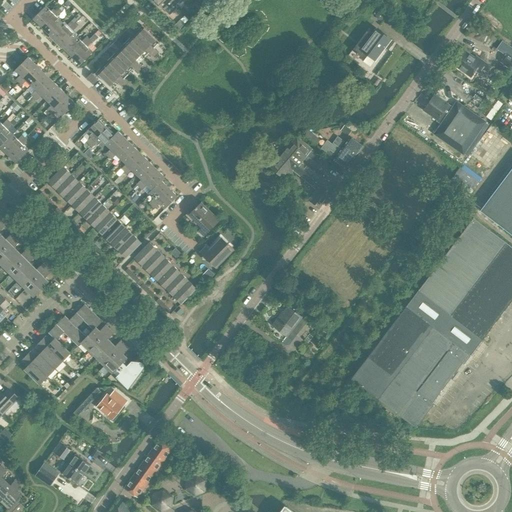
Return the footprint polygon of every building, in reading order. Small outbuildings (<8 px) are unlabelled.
[(172,2),(169,0),(154,0),(164,10),(172,2)] [(41,26),(58,9),(55,6),(51,11),(45,6),(33,19),(41,26)] [(49,34),(61,21),(56,16),(61,12),(58,9),(41,26),(49,34)] [(56,42),(74,24),(71,21),(66,26),(61,21),(49,34),(56,42)] [(64,49),(77,36),(72,32),(77,27),(74,24),(56,42),(64,49)] [(159,42),(142,25),(137,30),(132,24),(125,32),(130,37),(126,41),(144,58),(149,53),(153,57),(158,52),(154,48),(159,42)] [(383,50),(391,40),(376,29),(371,35),(367,31),(351,51),(355,54),(354,54),(357,56),(361,58),(366,56),(367,54),(375,60),(381,52),(380,52),(382,49),(383,50)] [(95,34),(90,39),(93,42),(98,37),(95,34)] [(72,57),(89,39),(86,36),(81,41),(77,36),(64,49),(72,57)] [(80,65),(92,52),(87,47),(92,42),(89,39),(72,57),(80,65)] [(139,63),(144,58),(126,41),(122,45),(117,40),(110,47),(115,52),(111,56),(129,74),(134,68),(138,72),(142,67),(139,63)] [(479,72),(485,63),(476,56),(475,58),(464,51),(454,64),(470,76),(475,70),(479,72)] [(511,69),(511,57),(506,53),(501,61),(511,69)] [(123,79),(129,74),(111,56),(106,62),(108,64),(104,69),(101,66),(95,72),(113,89),(118,84),(122,88),(127,83),(123,79)] [(18,82),(36,65),(28,57),(15,70),(20,75),(15,80),(18,82)] [(31,85),(44,72),(36,65),(18,82),(21,85),(26,80),(31,85)] [(34,98),(51,80),(44,72),(31,85),(36,90),(31,95),(34,98)] [(98,79),(96,77),(92,72),(86,78),(93,84),(98,79)] [(46,100),(59,87),(51,80),(34,98),(37,100),(41,95),(46,100)] [(49,113),(67,95),(59,87),(46,100),(51,105),(46,110),(49,113)] [(463,155),(486,121),(456,101),(452,107),(434,94),(423,110),(437,120),(436,121),(440,124),(433,134),(463,155)] [(62,116),(71,106),(75,103),(67,95),(49,113),(52,115),(57,111),(62,116)] [(0,131),(10,122),(7,119),(2,124),(0,122),(0,131)] [(89,144),(106,127),(98,119),(86,132),(91,137),(86,142),(89,144)] [(0,147),(13,134),(8,130),(13,125),(10,122),(0,131),(0,147)] [(350,131),(344,126),(341,130),(347,136),(350,131)] [(102,147),(118,131),(114,134),(106,127),(89,144),(92,147),(97,142),(102,147)] [(108,157),(126,139),(118,131),(102,147),(105,144),(110,149),(105,154),(108,157)] [(8,155),(25,137),(22,134),(18,139),(13,134),(0,147),(8,155)] [(322,158),(297,137),(281,140),(303,159),(303,160),(320,174),(328,164),(342,175),(363,146),(350,137),(341,149),(339,147),(344,141),(337,136),(332,144),(327,140),(321,148),(326,152),(322,158)] [(16,163),(28,150),(23,145),(28,140),(25,137),(8,155),(16,163)] [(121,159),(133,146),(126,139),(108,157),(111,159),(116,154),(121,159)] [(124,172),(141,154),(133,146),(121,159),(126,164),(121,169),(124,172)] [(84,153),(90,158),(94,153),(89,148),(84,153)] [(321,176),(287,148),(270,168),(282,178),(288,171),(290,173),(293,170),(316,189),(314,191),(315,191),(308,200),(319,208),(333,189),(320,178),(321,176)] [(136,174),(149,162),(141,154),(124,172),(127,174),(131,170),(136,174)] [(139,187),(156,169),(149,162),(136,174),(141,179),(136,184),(139,187)] [(56,189),(71,174),(63,166),(48,181),(56,189)] [(511,167),(480,210),(511,234),(511,167)] [(152,190),(164,177),(156,169),(139,187),(142,190),(147,185),(152,190)] [(64,197),(79,181),(71,174),(56,189),(64,197)] [(152,206),(169,188),(161,180),(165,177),(164,177),(152,190),(148,193),(153,198),(149,203),(152,206)] [(71,204),(86,189),(79,181),(64,197),(71,204)] [(177,196),(169,188),(152,206),(154,209),(159,204),(164,209),(177,196)] [(79,212),(94,197),(86,189),(71,204),(79,212)] [(48,198),(42,192),(39,195),(45,201),(48,198)] [(87,220),(102,204),(94,197),(79,212),(87,220)] [(54,204),(48,198),(45,201),(51,206),(54,204)] [(204,236),(219,220),(201,202),(189,214),(202,227),(198,230),(204,236)] [(95,227),(110,212),(102,204),(87,220),(95,227)] [(63,213),(57,207),(54,210),(60,216),(63,213)] [(102,235),(117,219),(110,212),(95,227),(102,235)] [(69,219),(63,213),(60,216),(66,222),(69,219)] [(486,334),(511,299),(511,247),(473,218),(418,291),(351,379),(415,428),(434,403),(432,402),(462,362),(464,364),(486,334)] [(110,242),(125,227),(117,219),(102,235),(110,242)] [(79,228),(73,222),(70,225),(76,231),(79,228)] [(118,250),(133,234),(125,227),(110,242),(118,250)] [(85,234),(79,228),(76,231),(82,237),(85,234)] [(0,252),(16,237),(12,233),(6,239),(2,235),(0,237),(0,252)] [(126,258),(141,242),(133,234),(118,250),(126,258)] [(215,268),(234,249),(220,236),(207,249),(205,246),(200,252),(203,256),(215,268)] [(0,263),(3,266),(17,250),(14,247),(20,241),(16,237),(0,252),(0,263)] [(94,243),(88,237),(85,240),(91,246),(94,243)] [(142,265),(157,250),(149,242),(134,257),(142,265)] [(100,249),(94,243),(91,246),(97,252),(100,249)] [(10,273),(31,252),(27,248),(21,254),(17,250),(3,266),(10,273)] [(150,273),(165,258),(157,250),(142,265),(150,273)] [(18,281),(33,266),(29,262),(35,256),(31,252),(10,273),(18,281)] [(109,258),(104,252),(101,255),(107,261),(109,258)] [(115,264),(109,258),(107,261),(113,267),(115,264)] [(158,280),(173,265),(165,258),(150,273),(158,280)] [(26,288),(47,267),(42,263),(37,269),(33,266),(18,281),(26,288)] [(165,288),(180,273),(173,265),(158,280),(165,288)] [(34,296),(49,281),(45,277),(51,271),(47,267),(26,288),(34,296)] [(134,274),(128,268),(125,271),(131,277),(134,274)] [(173,295),(188,280),(180,273),(165,288),(173,295)] [(140,280),(134,274),(131,277),(137,283),(140,280)] [(181,303),(196,288),(188,280),(173,295),(181,303)] [(149,289),(143,283),(140,286),(146,292),(149,289)] [(155,295),(149,289),(146,292),(152,298),(155,295)] [(165,304),(159,298),(156,301),(162,307),(165,304)] [(0,320),(8,313),(4,309),(10,303),(6,299),(0,304),(0,320)] [(76,327),(83,320),(93,329),(96,327),(102,321),(84,304),(69,320),(76,327)] [(171,310),(165,304),(162,307),(168,313),(171,310)] [(286,336),(301,316),(288,306),(282,313),(283,314),(281,318),(279,317),(278,319),(276,319),(274,323),(274,324),(273,326),(286,336)] [(86,337),(76,327),(69,320),(65,316),(49,332),(55,338),(62,345),(69,337),(78,346),(81,343),(86,337)] [(81,343),(88,350),(109,329),(105,325),(99,331),(96,327),(93,329),(86,337),(81,343)] [(96,358),(111,342),(108,339),(113,333),(109,329),(88,350),(96,358)] [(70,353),(62,345),(55,338),(51,342),(45,336),(41,340),(62,361),(70,353)] [(62,361),(41,340),(37,344),(43,350),(39,354),(55,369),(62,361)] [(104,365),(125,344),(121,340),(115,346),(111,342),(96,358),(104,365)] [(113,372),(126,358),(127,357),(123,354),(129,348),(125,344),(104,365),(112,373),(113,372)] [(55,369),(39,354),(36,357),(30,351),(26,355),(47,376),(55,369)] [(47,376),(26,355),(22,360),(28,365),(24,369),(39,384),(47,376)] [(144,367),(144,365),(144,363),(142,361),(140,361),(131,360),(130,362),(126,358),(113,372),(116,376),(115,377),(128,389),(143,368),(144,367)] [(0,415),(17,398),(7,388),(2,394),(0,392),(0,415)] [(123,406),(127,401),(114,390),(110,396),(107,393),(96,406),(112,419),(123,407),(123,406)] [(137,498),(172,449),(159,439),(124,488),(137,498)] [(63,459),(67,455),(61,451),(58,455),(63,459)] [(83,474),(90,465),(76,454),(69,463),(67,462),(83,474)] [(83,474),(67,462),(60,472),(77,484),(83,474)] [(56,477),(42,467),(37,473),(51,484),(56,477)] [(195,511),(189,508),(192,495),(203,491),(204,479),(194,471),(183,476),(183,487),(173,494),(163,486),(152,492),(150,505),(159,511),(195,511)] [(0,500),(18,482),(15,479),(9,485),(4,481),(0,485),(0,500)] [(17,511),(23,507),(15,499),(19,495),(15,491),(21,485),(18,482),(0,500),(0,504),(5,509),(2,511),(17,511)] [(136,511),(122,502),(114,511),(136,511)]
